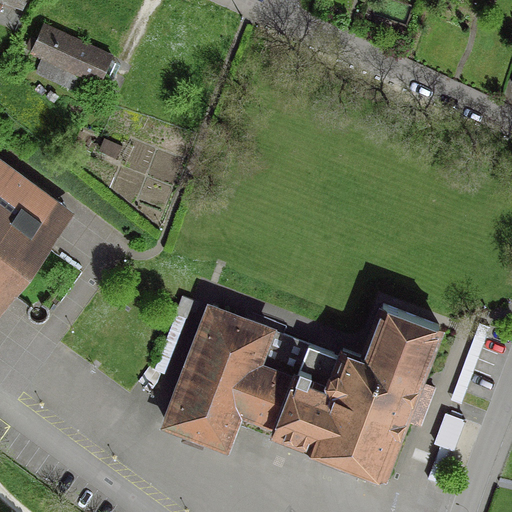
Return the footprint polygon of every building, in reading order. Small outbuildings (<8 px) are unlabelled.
[(97,83),(110,56),(41,24),(29,51),(41,57),(35,70),(70,87),(76,73),(97,83)] [(0,300),(5,304),(61,231),(54,226),(66,209),(54,200),(56,199),(0,156),(0,300)] [(188,315),(195,298),(184,294),(178,311),(188,315)] [(339,454),(381,470),(437,325),(381,304),(361,357),(342,349),(339,356),(307,343),(294,376),(275,426),(274,429),(339,454)] [(268,329),(208,306),(164,422),(197,435),(224,445),(236,412),(275,426),(294,376),(307,343),(268,329)]
